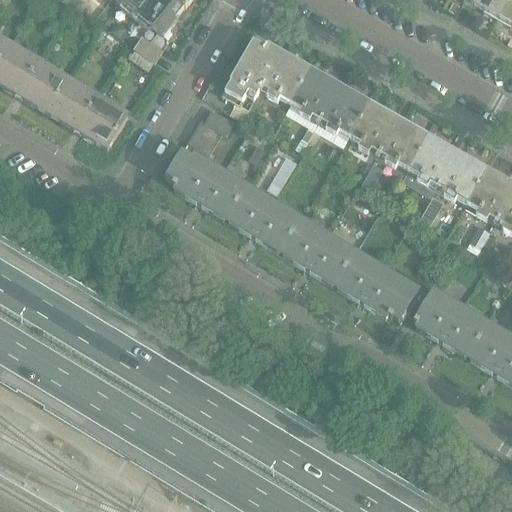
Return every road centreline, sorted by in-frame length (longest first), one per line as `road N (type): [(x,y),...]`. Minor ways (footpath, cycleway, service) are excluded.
road 1 (residential): [(511,451),(352,345),(334,343),(155,226),(112,209)]
road 2 (motorway): [(375,511),(0,281)]
road 3 (motorway): [(0,342),(279,511)]
road 4 (residential): [(112,209),(237,0)]
road 5 (residential): [(511,111),(312,0)]
road 6 (residential): [(112,209),(0,131)]
